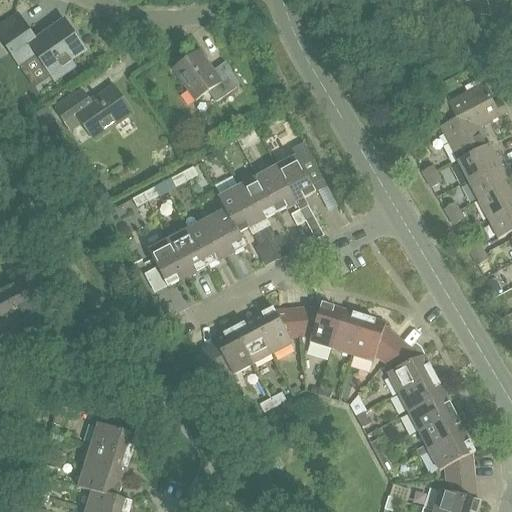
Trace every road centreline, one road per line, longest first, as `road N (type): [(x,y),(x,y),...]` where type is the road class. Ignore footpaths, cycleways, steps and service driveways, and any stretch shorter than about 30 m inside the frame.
road 1 (residential): [(178,329),(398,212)]
road 2 (tertiary): [(398,212),(297,42),(281,0)]
road 3 (tertiary): [(511,403),(398,212)]
road 4 (residential): [(220,0),(181,18),(145,20),(94,0)]
